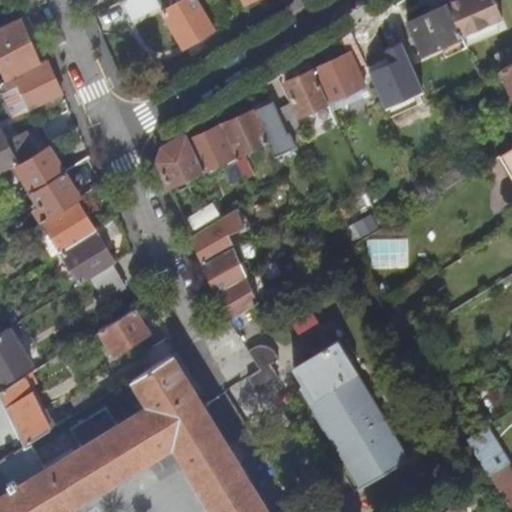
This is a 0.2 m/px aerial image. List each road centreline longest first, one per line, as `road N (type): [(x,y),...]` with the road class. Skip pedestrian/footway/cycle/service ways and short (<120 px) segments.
road 1 (residential): [(106,142),(337,0)]
road 2 (residential): [(106,142),(203,328)]
road 3 (residential): [(43,0),(106,142)]
